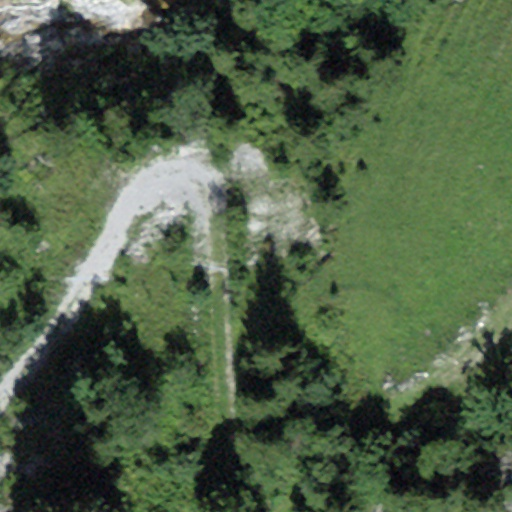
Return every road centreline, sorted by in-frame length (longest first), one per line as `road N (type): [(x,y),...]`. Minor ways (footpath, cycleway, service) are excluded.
road 1 (track): [(0,363),(58,309),(108,199),(171,162),(199,189),(192,511)]
road 2 (track): [(257,511),(302,444),(469,339),(511,287)]
